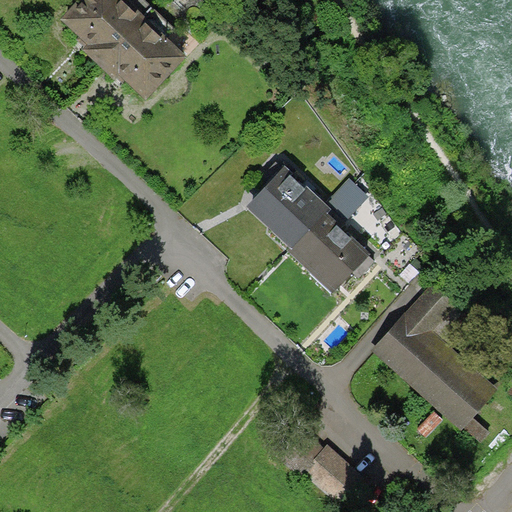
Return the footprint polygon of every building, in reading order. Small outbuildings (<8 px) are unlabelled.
[(74,0),(55,20),(139,102),(183,58),(123,0),(74,0)] [(261,196),(249,209),(291,252),(329,214),(332,211),(286,168),(285,170),(277,163),(261,180),(253,188),(261,196)] [(351,181),(328,204),(345,220),(368,198),(351,181)] [(289,254),(332,295),(371,256),(343,229),(329,214),(291,252),(289,254)] [(370,349),(461,434),(500,393),(445,341),(466,319),(430,285),(370,349)] [(479,445),(490,435),(477,420),(466,430),(479,445)] [(343,511),(368,486),(328,450),(302,478),(340,511),(343,511)]
